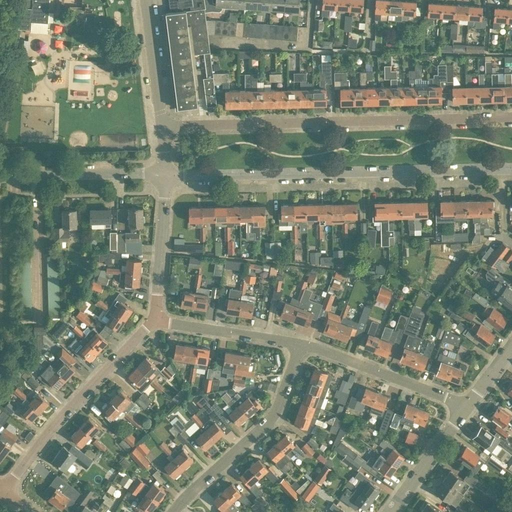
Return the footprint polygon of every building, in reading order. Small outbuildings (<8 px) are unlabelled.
[(49,0),(32,0),(32,8),(23,8),(18,29),(31,30),(31,22),(48,23),(49,0)] [(87,3),(87,0),(63,0),(63,7),(81,9),(81,2),(87,3)] [(169,0),(170,8),(190,6),(190,10),(204,8),(205,8),(203,0),(169,0)] [(212,0),(203,0),(205,8),(206,11),(212,10),(219,10),(221,8),(222,5),(230,6),(230,0),(216,0),(216,3),(213,3),(212,0)] [(257,0),(257,8),(270,9),(270,0),(257,0)] [(270,0),(270,9),(284,10),(284,0),(270,0)] [(299,0),(284,0),(284,10),(298,11),(299,0)] [(335,0),(322,0),(321,16),(327,16),(328,8),(335,9),(335,0)] [(335,0),(335,9),(349,10),(349,0),(335,0)] [(363,0),(349,0),(349,10),(363,11),(363,0)] [(388,0),(375,0),(374,20),(387,21),(388,13),(388,0)] [(402,1),(390,0),(388,0),(388,13),(395,13),(395,20),(398,20),(401,20),(402,14),(401,14),(402,1)] [(416,2),(402,1),(401,14),(402,14),(401,20),(404,20),(407,20),(408,14),(415,15),(416,7),(416,2)] [(442,4),(428,3),(427,24),(433,25),(433,16),(441,17),(442,4)] [(442,4),(441,17),(454,18),(455,5),(442,4)] [(455,5),(454,18),(468,19),(469,6),(455,5)] [(481,20),(482,7),(469,6),(468,19),(467,25),(475,25),(475,28),(485,28),(486,20),(481,20)] [(206,19),(204,8),(190,10),(166,13),(178,108),(198,105),(191,54),(203,53),(207,78),(203,79),(206,105),(216,103),(214,85),(213,73),(210,52),(207,33),(206,19)] [(508,9),(494,8),(493,29),(499,29),(499,21),(507,22),(508,9)] [(214,34),(215,20),(206,19),(207,33),(209,33),(214,34)] [(314,31),(322,31),(323,20),(315,19),(314,31)] [(235,35),(236,22),(229,21),(228,35),(235,35)] [(242,36),(243,22),(236,22),(235,35),(242,36)] [(275,38),(276,24),(268,24),(267,38),(275,38)] [(283,39),(283,25),(276,24),(275,38),(283,39)] [(357,46),(357,38),(353,38),(353,32),(348,32),(348,46),(357,46)] [(17,39),(16,45),(27,47),(28,40),(17,39)] [(313,105),(326,105),(326,89),(325,73),(330,73),(330,62),(322,62),(322,73),(319,73),(319,89),(312,89),(313,105)] [(434,75),(434,85),(427,86),(427,102),(441,102),(441,94),(441,85),(440,79),(446,79),(446,63),(438,64),(438,74),(434,75)] [(415,71),(416,103),(427,102),(427,86),(427,80),(421,80),(421,65),(414,65),(414,71),(415,71)] [(453,98),(453,102),(466,102),(465,87),(460,87),(460,85),(455,77),(452,77),(452,66),(446,67),(447,82),(453,81),(453,87),(453,98)] [(403,103),(403,86),(397,87),(397,71),(390,71),(390,79),(390,87),(391,103),(403,103)] [(408,71),(409,86),(403,86),(403,103),(416,103),(415,71),(414,71),(408,71)] [(341,105),(354,104),(354,88),(349,88),(349,80),(348,79),(347,79),(347,72),(340,72),(334,72),(334,80),(340,80),(341,105)] [(354,88),(354,104),(366,104),(366,88),(366,80),(366,72),(359,72),(360,88),(354,88)] [(225,92),(226,107),(240,107),(239,91),(229,91),(229,73),(213,73),(214,85),(220,85),(220,84),(222,84),(223,92),(225,92)] [(495,73),(491,73),(491,74),(491,86),(492,101),(504,101),(504,80),(498,80),(498,73),(495,73)] [(239,91),(240,107),(252,107),(251,74),(244,74),(245,90),(239,91)] [(251,74),(252,107),(264,106),(263,90),(257,90),(257,74),(251,74)] [(484,74),(478,74),(478,81),(479,81),(479,87),(478,87),(479,101),(492,101),(491,86),(485,87),(485,81),(484,81),(484,74)] [(366,88),(366,104),(379,104),(378,87),(366,88)] [(391,103),(390,87),(378,87),(379,104),(391,103)] [(465,87),(466,102),(479,101),(478,87),(465,87)] [(276,90),(276,106),(288,106),(288,89),(276,90)] [(288,89),(288,106),(301,105),(300,89),(288,89)] [(300,89),(301,105),(313,105),(312,89),(300,89)] [(263,90),(264,106),(276,106),(276,90),(263,90)] [(479,215),(479,200),(466,201),(466,214),(472,214),(473,222),(475,222),(475,235),(480,235),(480,228),(479,215)] [(492,202),(492,200),(479,200),(479,215),(480,228),(480,235),(490,235),(490,228),(484,228),(484,221),(487,221),(487,215),(493,215),(492,208),(494,208),(494,202),(492,202)] [(407,216),(409,235),(414,235),(414,216),(413,201),(401,202),(401,216),(407,216)] [(413,201),(414,216),(414,235),(420,235),(420,216),(427,215),(427,201),(413,201)] [(454,222),(454,218),(454,201),(441,201),(441,207),(435,207),(435,222),(454,222)] [(466,201),(454,201),(454,218),(460,218),(460,214),(466,214),(466,201)] [(388,231),(388,223),(388,219),(388,216),(388,202),(375,202),(375,210),(372,210),(373,222),(381,221),(381,245),(389,245),(389,237),(393,237),(393,231),(388,231)] [(394,219),(394,216),(401,216),(401,202),(388,202),(388,216),(388,219),(394,219)] [(344,218),(344,203),(331,204),(332,224),(344,223),(344,218)] [(357,217),(356,203),(344,203),(344,218),(357,217)] [(306,219),(306,204),(294,205),(294,223),(299,223),(299,226),(306,226),(306,219)] [(306,204),(306,219),(319,218),(319,204),(306,204)] [(332,224),(331,204),(319,204),(319,218),(319,224),(316,224),(316,232),(323,232),(322,224),(325,224),(332,224)] [(265,225),(265,205),(253,206),(253,226),(250,226),(250,233),(255,233),(255,239),(259,239),(259,225),(265,225)] [(294,205),(281,205),(281,219),(279,219),(279,225),(292,225),(292,232),(297,232),(297,226),(294,225),(294,223),(294,205)] [(203,221),(215,221),(215,206),(202,207),(203,221)] [(227,206),(215,206),(215,221),(227,220),(227,206)] [(239,206),(227,206),(227,220),(240,220),(239,206)] [(253,206),(239,206),(240,220),(245,220),(246,239),(255,239),(255,233),(250,233),(250,226),(253,226),(253,206)] [(189,221),(195,221),(203,221),(202,207),(189,207),(189,221)] [(142,208),(128,208),(129,226),(130,226),(130,233),(138,233),(138,226),(143,225),(142,208)] [(105,227),(111,227),(110,209),(91,209),(91,223),(93,223),(93,224),(98,224),(98,222),(105,222),(105,227)] [(76,210),(63,210),(63,227),(53,228),(54,237),(54,240),(54,242),(59,242),(59,246),(65,246),(65,241),(69,241),(69,227),(76,226),(76,210)] [(203,227),(203,221),(195,221),(195,228),(200,227),(200,241),(206,241),(206,234),(201,234),(201,227),(203,227)] [(130,233),(117,233),(117,241),(132,241),(139,241),(139,233),(138,233),(130,233)] [(132,241),(125,241),(116,241),(117,252),(125,252),(125,253),(140,254),(140,241),(139,241),(132,241)] [(266,258),(274,258),(274,242),(265,242),(265,255),(266,255),(266,258)] [(511,250),(501,242),(486,261),(495,268),(503,258),(511,265),(511,250)] [(174,244),(174,252),(202,252),(202,244),(174,244)] [(311,264),(320,263),(320,262),(320,252),(309,253),(310,261),(311,261),(311,264)] [(112,253),(98,254),(99,261),(104,260),(104,258),(107,258),(119,259),(120,253),(112,253)] [(190,257),(188,267),(199,269),(201,258),(190,257)] [(127,259),(126,271),(140,273),(141,260),(127,259)] [(233,261),(225,260),(224,268),(232,269),(233,261)] [(214,274),(222,274),(223,263),(215,262),(214,274)] [(280,315),(293,320),(298,307),(305,288),(307,281),(300,279),(298,287),(301,288),(297,299),(291,298),(289,304),(279,300),(283,291),(280,290),(282,276),(276,275),(277,268),(270,267),(269,277),(275,278),(272,299),(279,300),(277,306),(283,308),(280,315)] [(105,277),(106,270),(97,269),(92,281),(96,283),(96,282),(106,286),(109,278),(105,277)] [(486,279),(495,286),(511,299),(511,287),(507,284),(508,282),(490,269),(487,272),(489,274),(486,279)] [(333,277),(342,280),(344,273),(336,270),(333,277)] [(120,274),(119,279),(125,280),(125,284),(133,285),(134,285),(139,286),(140,273),(126,271),(126,272),(120,271),(120,274)] [(244,280),(244,281),(246,281),(246,282),(252,283),(253,276),(245,275),(244,275),(244,280)] [(104,285),(96,283),(92,281),(92,282),(93,282),(90,289),(102,292),(104,285)] [(381,284),(375,300),(387,304),(392,291),(388,290),(389,288),(381,284)] [(496,298),(511,310),(511,299),(495,286),(491,291),(498,296),(496,298)] [(196,293),(194,307),(206,309),(208,295),(209,289),(200,287),(199,288),(196,288),(196,293)] [(227,305),(226,312),(227,312),(238,314),(241,300),(240,300),(241,295),(239,295),(239,294),(240,290),(230,288),(229,292),(227,305)] [(241,300),(238,314),(251,316),(252,314),(254,302),(254,300),(249,299),(249,295),(244,294),(245,289),(240,288),(240,290),(239,294),(239,295),(241,295),(240,300),(241,300)] [(307,289),(305,288),(298,307),(293,320),(304,324),(305,326),(307,327),(309,323),(312,315),(317,317),(321,307),(322,305),(315,302),(312,312),(305,309),(308,299),(304,297),(307,289)] [(191,307),(193,307),(196,293),(183,291),(181,305),(191,307)] [(326,291),(322,305),(321,307),(329,311),(335,295),(326,291)] [(496,305),(476,292),(473,295),(472,297),(485,307),(481,312),(485,315),(484,317),(485,319),(483,321),(491,327),(493,324),(499,329),(507,318),(493,308),(496,305)] [(110,306),(108,308),(125,320),(132,309),(123,303),(127,298),(119,293),(110,306)] [(78,299),(74,305),(83,312),(87,306),(78,299)] [(101,307),(104,302),(99,299),(95,303),(101,307)] [(110,306),(104,302),(101,307),(107,311),(108,308),(110,306)] [(365,306),(359,321),(366,324),(371,309),(365,306)] [(470,322),(474,315),(460,307),(459,310),(454,307),(449,316),(458,321),(461,317),(470,322)] [(107,311),(101,319),(118,330),(125,320),(108,308),(107,311)] [(88,325),(92,320),(80,310),(76,316),(88,325)] [(339,316),(327,311),(323,322),(326,323),(323,331),(324,332),(325,334),(328,335),(329,334),(333,335),(332,337),(334,337),(340,322),(342,317),(339,316)] [(409,312),(407,317),(403,328),(409,330),(403,347),(404,348),(400,360),(410,364),(419,338),(413,336),(418,324),(414,322),(417,315),(409,312)] [(395,341),(398,342),(403,328),(407,317),(400,314),(398,321),(395,329),(385,326),(380,338),(375,351),(387,355),(391,343),(394,344),(395,341)] [(342,317),(340,322),(334,337),(335,336),(347,340),(350,334),(354,335),(358,323),(344,318),(342,317)] [(369,334),(364,347),(375,351),(380,338),(373,335),(378,323),(372,321),(367,334),(369,334)] [(462,333),(475,343),(477,340),(485,346),(494,335),(480,324),(478,327),(473,323),(468,330),(466,329),(462,333)] [(107,341),(93,327),(86,335),(76,325),(74,327),(88,341),(98,351),(107,341)] [(446,328),(439,325),(435,337),(441,339),(442,338),(446,328)] [(98,351),(88,341),(74,327),(72,330),(82,339),(79,342),(83,346),(79,350),(76,354),(81,359),(84,355),(90,360),(98,351)] [(458,344),(461,337),(449,332),(450,330),(446,328),(442,338),(446,340),(448,336),(455,339),(454,343),(458,344)] [(52,335),(57,339),(62,333),(58,329),(52,335)] [(429,357),(434,344),(427,341),(423,353),(416,351),(421,339),(419,338),(410,364),(423,369),(427,356),(429,357)] [(464,338),(461,344),(471,351),(475,345),(464,338)] [(182,359),(190,361),(193,346),(176,344),(174,358),(182,359)] [(196,367),(206,369),(209,349),(193,346),(190,361),(195,361),(194,367),(196,367)] [(60,356),(51,365),(56,369),(66,379),(75,370),(71,366),(76,361),(62,347),(57,353),(60,356)] [(28,359),(28,360),(32,363),(39,355),(35,351),(31,356),(28,359)] [(238,353),(225,352),(224,359),(216,357),(214,368),(222,369),(222,372),(235,374),(235,373),(235,368),(238,353)] [(250,355),(238,353),(235,368),(235,373),(235,374),(233,385),(244,387),(245,380),(241,379),(241,374),(253,376),(256,362),(250,361),(250,355)] [(441,361),(436,374),(444,377),(452,358),(442,354),(439,361),(441,361)] [(138,366),(137,367),(151,380),(152,381),(154,378),(157,375),(155,373),(159,369),(157,367),(148,359),(146,357),(138,366)] [(455,359),(452,358),(444,377),(458,382),(463,370),(464,370),(466,366),(460,364),(459,368),(452,365),(455,359)] [(56,369),(51,365),(50,363),(37,376),(49,387),(52,383),(57,388),(66,379),(56,369)] [(169,379),(173,375),(165,366),(160,371),(169,379)] [(141,392),(149,384),(150,383),(151,380),(137,367),(128,376),(134,381),(133,383),(137,387),(141,392)] [(314,368),(310,379),(329,386),(328,386),(331,379),(334,381),(335,378),(332,377),(332,375),(314,368)] [(35,389),(40,384),(31,376),(26,381),(35,389)] [(152,381),(150,383),(155,387),(159,383),(154,378),(152,381)] [(203,391),(210,392),(212,379),(205,378),(203,391)] [(218,390),(220,380),(213,378),(211,391),(218,390)] [(306,390),(325,397),(329,386),(310,379),(306,390)] [(340,381),(337,390),(348,394),(352,383),(342,379),(341,381),(340,381)] [(159,383),(155,387),(160,392),(164,387),(159,383)] [(17,387),(13,392),(18,396),(22,392),(17,387)] [(350,406),(351,407),(356,409),(362,411),(365,403),(371,405),(377,392),(366,387),(361,399),(354,396),(350,406)] [(244,400),(237,392),(237,393),(232,388),(225,389),(232,397),(248,416),(261,405),(256,399),(258,397),(252,391),(247,395),(248,397),(244,400)] [(0,395),(4,400),(10,393),(6,389),(0,395)] [(239,424),(248,416),(232,397),(225,389),(223,390),(226,392),(222,396),(230,405),(230,406),(233,410),(229,413),(230,414),(228,415),(215,401),(211,405),(215,410),(221,416),(227,424),(234,418),(239,424)] [(120,390),(111,399),(122,409),(121,409),(126,413),(128,411),(135,404),(131,400),(120,390)] [(325,397),(306,390),(302,401),(320,408),(325,397)] [(345,401),(348,394),(337,390),(339,391),(337,398),(345,401)] [(22,392),(18,396),(23,401),(25,399),(27,396),(22,392)] [(388,396),(377,392),(371,405),(378,407),(376,412),(383,414),(385,410),(383,409),(388,396)] [(29,402),(29,403),(40,413),(49,403),(38,393),(29,402)] [(143,393),(139,397),(148,406),(148,405),(149,406),(153,402),(143,393)] [(200,405),(207,401),(204,396),(197,400),(200,405)] [(144,409),(148,406),(139,397),(135,401),(144,409)] [(25,407),(21,412),(31,421),(40,413),(29,403),(25,399),(23,401),(21,403),(25,407)] [(111,399),(103,408),(107,413),(104,415),(110,421),(113,418),(117,422),(124,415),(126,413),(121,409),(122,409),(111,399)] [(320,408),(302,401),(298,412),(316,419),(320,408)] [(9,402),(4,407),(11,414),(16,409),(9,402)] [(207,402),(202,406),(210,415),(215,411),(207,402)] [(413,420),(418,407),(407,403),(402,415),(401,415),(394,412),(390,425),(396,428),(399,419),(404,422),(404,423),(411,426),(413,420)] [(511,416),(504,410),(503,411),(497,406),(490,417),(502,427),(506,421),(511,425),(511,416)] [(427,417),(429,412),(418,407),(413,420),(420,423),(418,427),(425,429),(430,418),(427,417)] [(394,410),(387,408),(384,418),(390,421),(394,410)] [(203,423),(201,425),(215,440),(224,432),(215,421),(221,416),(215,410),(215,411),(210,415),(210,416),(203,423)] [(128,411),(126,413),(124,415),(129,420),(133,416),(128,411)] [(311,433),(316,419),(298,412),(294,422),(303,426),(302,430),(311,433)] [(194,422),(198,418),(194,413),(190,417),(194,422)] [(340,416),(335,414),(332,424),(340,428),(344,418),(340,416)] [(133,416),(129,420),(134,425),(136,423),(140,427),(143,424),(138,420),(138,421),(133,416)] [(176,416),(169,421),(172,424),(173,425),(179,433),(187,441),(191,437),(190,435),(185,430),(184,429),(186,428),(178,419),(176,416)] [(103,432),(88,418),(80,427),(90,437),(95,432),(99,436),(103,432)] [(198,418),(194,422),(199,427),(201,425),(203,423),(198,418)] [(347,430),(352,422),(344,419),(341,425),(347,430)] [(339,428),(340,428),(332,424),(329,432),(337,435),(339,428)] [(493,430),(496,432),(507,440),(505,438),(508,433),(497,424),(493,430)] [(199,427),(191,434),(196,439),(200,443),(205,449),(215,440),(201,425),(199,427)] [(341,425),(333,444),(335,446),(347,454),(354,459),(358,453),(340,440),(347,430),(341,425)] [(81,446),(90,437),(80,427),(71,436),(81,446)] [(473,438),(491,451),(498,442),(502,445),(502,446),(511,453),(511,443),(507,440),(496,432),(494,436),(487,431),(487,432),(481,427),(473,438)] [(0,438),(0,460),(10,446),(17,437),(15,436),(5,428),(1,433),(3,435),(0,438)] [(34,434),(29,431),(25,437),(29,440),(34,434)] [(414,440),(416,440),(418,435),(409,431),(404,442),(412,445),(414,440)] [(129,432),(124,439),(132,447),(138,441),(129,432)] [(183,445),(187,441),(179,433),(173,439),(178,445),(181,443),(183,445)] [(285,434),(276,443),(285,453),(289,457),(295,452),(300,457),(305,454),(295,443),(294,444),(285,434)] [(96,438),(92,443),(97,447),(99,444),(104,449),(104,450),(106,448),(96,438)] [(310,438),(307,442),(315,449),(318,444),(310,438)] [(128,452),(132,448),(123,439),(119,444),(128,452)] [(390,452),(385,458),(396,466),(403,456),(393,449),(394,447),(383,439),(379,444),(390,452)] [(141,441),(135,446),(144,455),(150,450),(141,441)] [(163,450),(168,447),(163,441),(159,445),(163,450)] [(309,456),(315,451),(306,442),(301,447),(309,456)] [(289,457),(285,453),(276,443),(267,451),(275,460),(274,461),(284,472),(289,468),(284,462),(289,457)] [(63,446),(53,460),(65,469),(73,458),(85,467),(91,459),(79,450),(75,455),(63,446)] [(150,462),(144,455),(135,446),(136,447),(129,453),(142,469),(150,462)] [(333,449),(344,457),(346,454),(347,454),(335,446),(333,449)] [(172,452),(168,447),(163,450),(168,456),(170,453),(172,452)] [(478,457),(466,447),(458,458),(464,463),(463,463),(475,472),(483,462),(478,458),(478,457)] [(87,449),(84,454),(91,459),(92,460),(96,456),(87,449)] [(172,452),(170,453),(174,458),(184,468),(193,460),(184,449),(179,453),(175,449),(172,452)] [(344,457),(342,460),(357,471),(361,465),(346,454),(344,457)] [(389,476),(396,466),(385,458),(380,454),(375,460),(370,456),(367,461),(378,469),(379,468),(389,476)] [(502,469),(503,467),(500,464),(489,457),(485,463),(499,473),(502,469)] [(170,461),(165,467),(174,477),(184,468),(174,458),(170,461)] [(258,459),(249,467),(258,477),(264,472),(273,482),(278,478),(268,468),(267,469),(258,459)] [(314,480),(321,485),(332,469),(325,464),(314,480)] [(252,482),(258,477),(249,467),(240,475),(249,485),(248,486),(257,496),(259,494),(262,492),(252,482)] [(128,489),(133,480),(126,475),(126,474),(120,470),(118,473),(123,476),(119,483),(128,489)] [(442,481),(461,494),(468,484),(472,487),(474,485),(485,493),(489,486),(468,472),(463,479),(450,470),(442,481)] [(356,476),(366,484),(362,491),(372,499),(380,489),(369,481),(370,480),(359,472),(356,476)] [(148,486),(146,484),(136,477),(133,480),(132,482),(157,502),(165,492),(154,483),(150,487),(148,486)] [(283,478),(278,483),(288,494),(294,489),(283,478)] [(295,490),(299,494),(310,482),(306,479),(295,490)] [(461,495),(461,494),(442,481),(435,491),(455,505),(462,495),(461,495)] [(132,482),(128,489),(133,492),(142,499),(138,503),(139,503),(137,505),(142,509),(144,507),(150,511),(157,502),(132,482)] [(63,492),(50,483),(44,491),(50,496),(49,497),(62,507),(63,505),(68,510),(81,493),(70,485),(66,490),(65,490),(63,492)] [(231,483),(222,491),(231,501),(237,496),(246,506),(251,502),(242,492),(240,493),(231,483)] [(94,511),(100,505),(95,501),(93,504),(94,505),(91,509),(85,504),(94,492),(87,487),(77,500),(84,506),(78,511),(94,511)] [(307,489),(302,495),(308,499),(313,493),(307,489)] [(360,504),(365,508),(372,499),(362,491),(357,497),(346,489),(340,497),(356,509),(360,504)] [(231,511),(226,506),(231,501),(222,491),(213,499),(222,509),(219,511),(231,511)] [(253,499),(256,502),(261,508),(267,502),(259,494),(257,496),(253,499)] [(102,501),(100,505),(94,511),(105,511),(110,507),(102,501)] [(264,511),(265,511),(261,508),(256,502),(250,507),(255,511),(264,511)] [(440,511),(427,502),(420,511),(440,511)] [(329,507),(332,509),(335,511),(345,511),(333,503),(329,507)]
